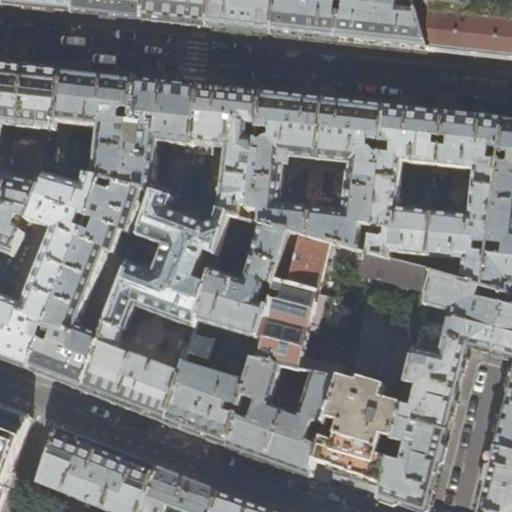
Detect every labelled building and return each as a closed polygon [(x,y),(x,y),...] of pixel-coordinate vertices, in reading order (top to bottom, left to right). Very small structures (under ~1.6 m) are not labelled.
[(5,0),(5,6),(39,9),(75,13),(76,0),(5,0)] [(76,0),(75,13),(109,17),(144,21),(146,0),(76,0)] [(146,0),(144,21),(177,25),(209,28),(212,0),(146,0)] [(212,0),(209,28),(236,31),(273,35),(277,0),(212,0)] [(277,0),(273,35),(301,38),(338,42),(342,0),(277,0)] [(342,0),(338,42),(375,46),(429,52),(418,13),(398,10),(399,1),(408,2),(408,0),(342,0)] [(511,0),(414,0),(418,13),(429,52),(478,58),(511,61),(511,0)] [(26,68),(0,65),(0,205),(34,213),(46,185),(1,176),(0,174),(0,147),(5,126),(58,131),(59,124),(65,72),(26,68)] [(101,76),(65,72),(59,124),(100,128),(95,178),(106,181),(125,186),(130,146),(132,127),(132,123),(122,122),(123,112),(126,110),(134,111),(137,80),(101,76)] [(168,84),(137,80),(134,111),(132,123),(132,127),(142,128),(141,142),(137,142),(136,147),(130,146),(125,186),(156,195),(169,198),(171,188),(156,186),(161,143),(178,145),(174,199),(175,200),(189,204),(193,166),(202,87),(168,84)] [(232,91),(202,87),(193,166),(204,168),(206,154),(213,154),(214,146),(227,147),(221,212),(232,215),(231,217),(241,219),(241,205),(245,205),(244,213),(250,214),(250,212),(259,142),(260,130),(264,94),(232,91)] [(250,212),(263,213),(262,225),(263,226),(291,234),(303,237),(361,253),(364,226),(375,227),(383,155),(370,154),(371,143),(384,144),(388,108),(329,101),(264,94),(260,130),(272,131),(272,139),(269,138),(267,139),(265,140),(264,142),(259,142),(250,212)] [(417,111),(388,108),(384,144),(383,155),(375,227),(372,257),(393,263),(396,254),(431,258),(435,215),(399,211),(404,163),(431,166),(430,172),(440,173),(443,149),(434,148),(435,140),(444,141),(447,114),(417,111)] [(469,117),(447,114),(444,141),(443,149),(440,173),(447,174),(448,168),(476,171),(470,219),(435,215),(431,258),(466,262),(464,284),(485,289),(489,257),(489,256),(475,255),(476,245),(490,247),(490,246),(500,162),(490,161),(491,149),(501,150),(505,121),(469,117)] [(511,121),(505,121),(501,150),(500,162),(490,246),(506,248),(504,259),(489,257),(485,289),(511,296),(511,121)] [(106,181),(95,178),(88,176),(84,185),(50,176),(46,185),(34,213),(30,222),(57,233),(53,235),(26,305),(0,294),(0,359),(4,361),(30,371),(42,342),(34,339),(38,328),(46,331),(86,232),(90,221),(106,181)] [(156,195),(125,186),(106,181),(90,221),(97,223),(92,235),(86,232),(46,331),(55,334),(51,345),(42,342),(30,371),(57,381),(84,392),(104,336),(80,326),(107,256),(106,252),(116,256),(124,234),(131,237),(142,203),(152,206),(156,195)] [(174,199),(169,198),(156,195),(152,206),(140,238),(166,247),(157,275),(130,265),(104,336),(84,392),(127,409),(168,425),(183,377),(117,351),(123,334),(128,331),(137,308),(197,330),(199,323),(210,289),(195,284),(207,255),(219,259),(231,217),(232,215),(221,212),(217,223),(209,228),(172,211),(175,200),(174,199)] [(30,222),(34,213),(0,205),(0,252),(15,258),(25,235),(15,232),(20,220),(30,222)] [(277,282),(291,234),(263,226),(248,282),(214,273),(210,289),(199,323),(261,340),(267,318),(269,309),(260,306),(267,283),(276,285),(277,282)] [(365,255),(361,253),(303,237),(298,258),(292,256),(287,275),(294,277),(292,286),(321,294),(329,260),(363,269),(365,255)] [(372,257),(365,255),(363,269),(360,280),(368,282),(369,279),(431,296),(436,276),(436,275),(393,263),(372,257)] [(464,284),(436,276),(431,296),(429,306),(455,313),(451,327),(425,321),(422,335),(471,349),(475,350),(495,355),(508,307),(482,301),(485,289),(464,284)] [(292,286),(277,282),(276,285),(272,302),(287,306),(283,323),(312,332),(320,334),(329,295),(321,294),(292,286)] [(511,307),(508,307),(495,355),(505,358),(511,359),(511,307)] [(283,323),(267,318),(261,340),(255,358),(254,362),(284,369),(315,377),(341,383),(342,383),(344,380),(346,371),(315,364),(316,359),(326,353),(321,341),(323,334),(320,334),(312,332),(283,323)] [(464,375),(471,349),(422,335),(419,351),(410,385),(421,387),(416,409),(405,407),(404,409),(401,421),(450,434),(460,391),(464,375)] [(189,356),(210,362),(216,342),(195,336),(189,356)] [(254,362),(255,358),(251,357),(243,383),(186,366),(183,377),(168,425),(195,435),(230,448),(254,362)] [(284,369),(254,362),(230,448),(268,462),(312,478),(317,464),(341,383),(315,377),(303,417),(273,406),(284,369)] [(361,386),(344,380),(342,383),(341,383),(317,464),(335,470),(333,475),(343,479),(383,494),(391,462),(376,457),(382,439),(396,443),(401,421),(404,409),(383,402),(387,390),(363,382),(361,386)] [(511,389),(508,405),(506,415),(497,450),(511,453),(511,389)] [(14,412),(0,406),(0,511),(1,511),(19,461),(33,420),(14,412)] [(430,511),(437,483),(450,434),(401,421),(396,443),(408,447),(403,465),(391,461),(391,462),(383,494),(382,499),(404,507),(417,511),(430,511)] [(41,485),(109,511),(144,511),(158,469),(111,451),(60,431),(41,485)] [(511,511),(511,453),(497,450),(486,490),(480,511),(511,511)] [(190,482),(158,469),(144,511),(215,511),(221,494),(190,482)] [(215,511),(271,511),(257,507),(221,494),(215,511)]
